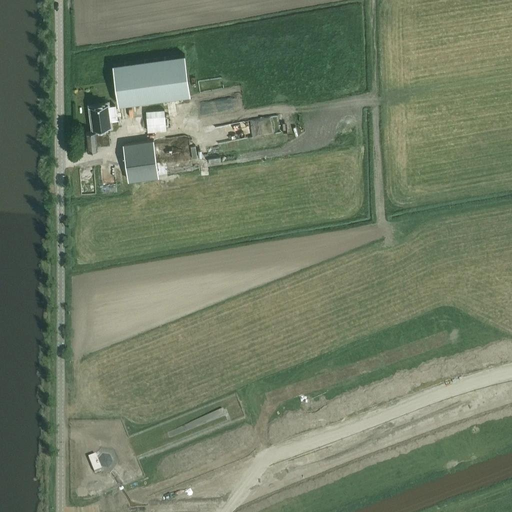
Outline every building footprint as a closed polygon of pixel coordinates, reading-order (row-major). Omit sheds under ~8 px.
[(190,94),(184,54),(112,64),(118,104),(190,94)] [(107,103),(90,105),(93,128),(110,126),(109,120),(116,119),(115,104),(107,105),(107,103)] [(221,103),(215,105),(217,116),(224,115),(221,103)] [(118,124),(131,124),(130,111),(118,112),(118,124)] [(163,115),(144,116),(145,137),(164,136),(163,115)] [(249,127),(250,142),(258,142),(258,127),(249,127)] [(87,150),(97,149),(97,145),(110,144),(109,134),(109,132),(107,132),(106,130),(85,131),(87,150)] [(153,140),(123,144),(128,179),(158,175),(153,140)] [(217,169),(217,153),(205,153),(206,162),(207,169),(217,169)] [(222,410),(167,432),(169,438),(224,415),(222,410)] [(101,471),(95,456),(88,459),(94,474),(101,471)]
